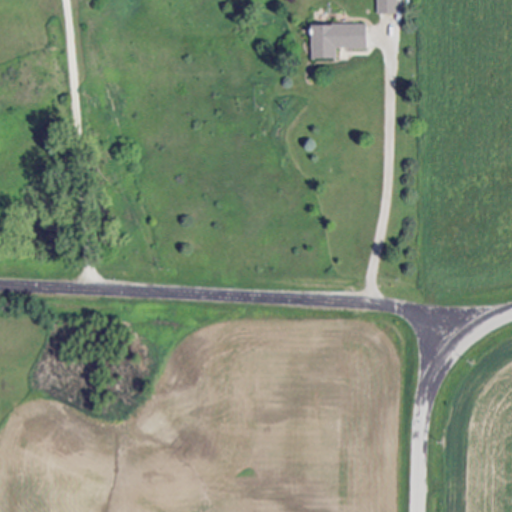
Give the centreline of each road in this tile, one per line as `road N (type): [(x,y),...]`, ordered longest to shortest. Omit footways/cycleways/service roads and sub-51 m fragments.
road 1 (residential): [(0,284),(369,301),(456,323)]
road 2 (residential): [(418,511),(424,393),(435,347),(456,323),(511,309)]
